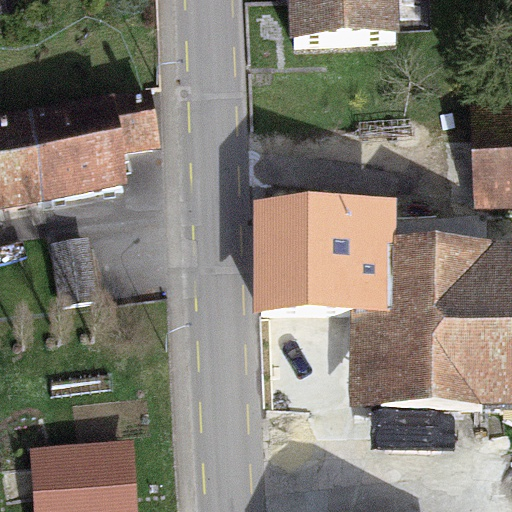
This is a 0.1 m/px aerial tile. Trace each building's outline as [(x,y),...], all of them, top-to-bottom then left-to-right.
[(291,0),(292,44),(392,45),(391,0),(291,0)] [(511,108),(483,108),(483,201),(511,201),(511,108)] [(116,117),(0,137),(0,216),(130,194),(116,117)] [(334,355),(333,402),(511,403),(511,250),(387,249),(387,218),(264,217),(263,310),(352,311),(352,355),(334,355)] [(55,257),(61,310),(87,307),(82,254),(55,257)] [(137,511),(131,439),(29,447),(32,511),(137,511)]
